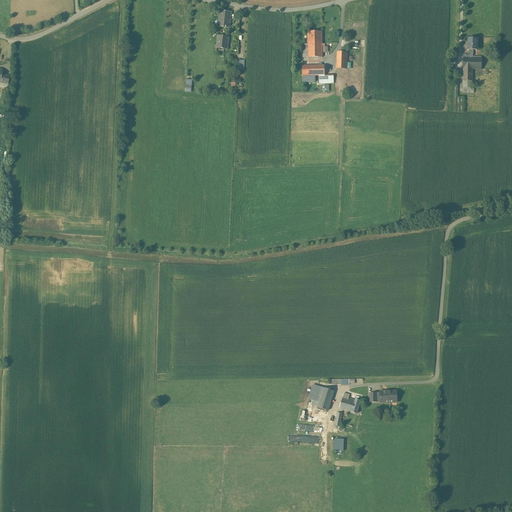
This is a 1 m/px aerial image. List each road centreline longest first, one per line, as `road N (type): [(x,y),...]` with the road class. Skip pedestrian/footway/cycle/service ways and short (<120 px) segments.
road 1 (residential): [(339,389),(436,377),(448,231),(460,220),(511,210)]
road 2 (unclassified): [(200,0),(291,10),(347,0)]
